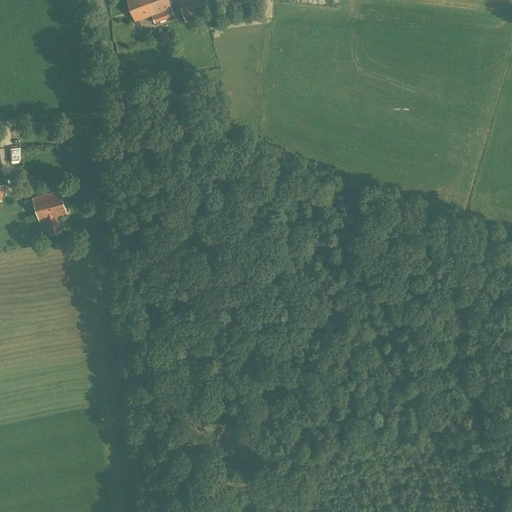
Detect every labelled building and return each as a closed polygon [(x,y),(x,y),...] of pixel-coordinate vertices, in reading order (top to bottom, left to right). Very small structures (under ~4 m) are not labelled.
[(127,0),(131,11),(147,5),(145,0),(127,0)] [(155,22),(174,15),(168,0),(145,0),(147,5),(131,11),(135,21),(152,15),(155,22)] [(204,2),(193,6),(197,17),(208,13),(204,2)] [(21,147),(11,147),(12,162),(22,162),(21,147)] [(39,220),(45,218),(50,234),(61,231),(56,215),(67,212),(60,190),(32,198),(39,220)]
